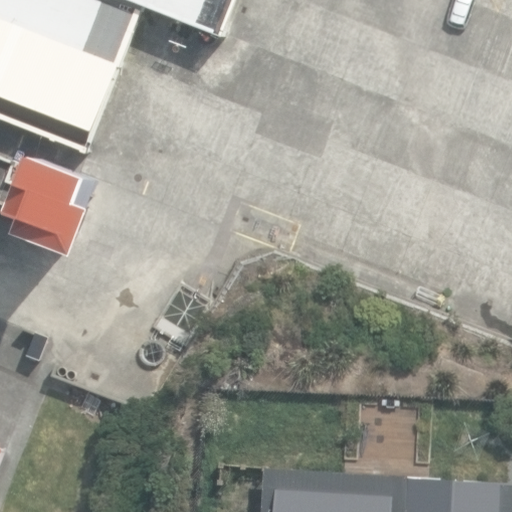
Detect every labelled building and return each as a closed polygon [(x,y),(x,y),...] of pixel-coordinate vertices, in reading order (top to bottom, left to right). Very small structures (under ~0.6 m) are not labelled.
[(0,0),(0,98),(95,135),(147,5),(227,36),(241,0),(0,0)] [(27,211),(35,191),(12,181),(20,162),(0,153),(0,214),(5,203),(27,211)] [(94,206),(103,180),(48,159),(35,191),(27,211),(25,217),(40,223),(35,237),(89,258),(108,212),(94,206)] [(0,473),(9,448),(0,444),(0,473)] [(511,511),(511,500),(474,499),(474,481),(458,480),(267,467),(265,511),(511,511)]
